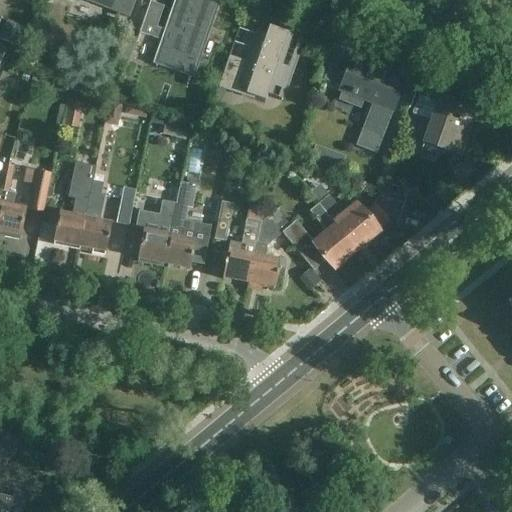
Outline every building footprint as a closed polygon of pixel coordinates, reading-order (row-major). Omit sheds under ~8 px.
[(122,0),(78,0),(78,2),(117,16),(122,0)] [(138,36),(162,44),(156,64),(190,76),(215,6),(198,0),(177,0),(166,33),(142,25),(138,36)] [(0,33),(0,41),(17,49),(26,29),(6,20),(0,33)] [(253,101),(254,98),(265,102),(267,95),(282,100),(304,40),(269,28),(266,36),(254,31),(244,62),(229,57),(218,89),(253,101)] [(124,72),(137,39),(125,34),(112,68),(124,72)] [(376,153),(403,83),(351,62),(341,89),(374,102),(363,131),(370,134),(364,149),(376,153)] [(2,73),(0,78),(0,94),(1,95),(9,75),(2,73)] [(64,99),(67,87),(52,83),(49,95),(64,99)] [(134,89),(121,84),(116,96),(129,101),(134,89)] [(477,110),(440,97),(423,144),(460,157),(477,110)] [(78,130),(83,104),(69,102),(64,127),(78,130)] [(105,125),(109,102),(107,113),(99,111),(97,125),(104,127),(104,125),(105,125)] [(109,102),(105,125),(118,127),(122,105),(109,102)] [(201,127),(207,111),(188,104),(183,120),(201,127)] [(188,129),(165,123),(162,136),(185,141),(188,129)] [(80,249),(93,182),(96,168),(75,164),(64,217),(59,216),(54,244),(80,249)] [(1,179),(11,182),(13,169),(3,167),(1,179)] [(43,214),(51,175),(37,172),(30,211),(43,214)] [(181,183),(178,195),(163,267),(189,272),(197,234),(183,231),(187,208),(192,209),(196,186),(194,186),(196,178),(184,175),(182,183),(181,183)] [(11,182),(1,179),(0,182),(0,205),(2,194),(8,195),(9,191),(11,182)] [(93,182),(80,249),(105,254),(111,226),(99,224),(105,197),(101,196),(103,184),(93,182)] [(404,206),(409,193),(381,183),(376,196),(404,206)] [(128,227),(135,191),(122,189),(116,224),(128,227)] [(25,211),(13,208),(16,195),(15,195),(15,192),(9,191),(8,195),(2,194),(0,205),(0,234),(20,239),(25,211)] [(163,267),(178,195),(166,192),(164,202),(162,202),(157,228),(145,226),(138,262),(163,267)] [(317,206),(356,254),(378,235),(375,232),(386,223),(374,209),(364,218),(357,210),(347,218),(329,196),(317,206)] [(221,203),(214,240),(225,243),(233,205),(221,203)] [(356,254),(317,206),(309,212),(327,234),(313,246),(323,259),(334,272),(356,254)] [(267,219),(281,235),(309,270),(323,259),(313,246),(295,223),(290,228),(276,211),(267,219)] [(261,223),(248,286),(279,292),(283,272),(278,271),(280,263),(268,261),(271,246),(268,245),(281,235),(267,219),(262,223),(261,223)] [(248,286),(261,223),(246,220),(241,246),(230,243),(222,281),(248,286)] [(309,292),(320,282),(310,270),(299,280),(309,292)] [(5,435),(0,455),(0,459),(10,462),(16,438),(5,435)] [(0,497),(0,511),(21,511),(23,504),(0,497)]
